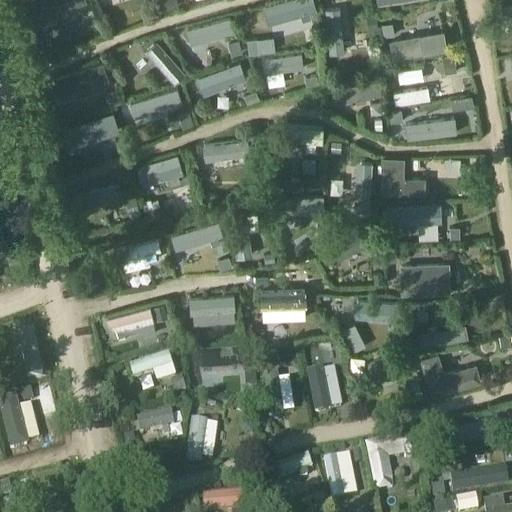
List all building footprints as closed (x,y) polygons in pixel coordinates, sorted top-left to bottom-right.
[(84,0),(33,0),(38,14),(85,1),(84,0)] [(282,0),(264,6),(269,23),(301,13),(309,11),(316,9),(313,0),(282,0)] [(511,4),(503,6),(504,22),(511,21),(511,4)] [(340,7),(326,9),(329,52),(343,51),(344,50),(340,7)] [(220,20),(187,30),(191,42),(224,32),(222,27),(220,20)] [(38,39),(36,29),(24,32),(27,44),(30,44),(33,58),(45,56),(41,39),(38,39)] [(443,30),(389,40),(392,59),(447,49),(443,30)] [(156,42),(145,52),(173,83),(184,73),(156,42)] [(302,53),(262,59),(264,73),(305,67),(302,53)] [(418,59),(393,64),(396,83),(422,78),(418,59)] [(240,62),(197,78),(203,95),(246,79),(240,62)] [(101,63),(54,79),(60,96),(93,85),(102,82),(107,81),(101,63)] [(128,72),(116,80),(125,93),(137,86),(128,72)] [(379,80),(335,88),(338,102),(355,99),(365,98),(382,95),(379,80)] [(428,86),(393,92),(395,103),(430,98),(428,86)] [(175,87),(133,102),(138,116),(166,106),(174,103),(180,101),(175,87)] [(113,113),(70,125),(74,139),(90,134),(101,131),(117,127),(113,113)] [(454,117),(405,124),(407,139),(456,132),(454,117)] [(282,135),(282,140),(306,142),(316,142),(322,143),(323,128),(283,125),(282,135)] [(247,139),(204,145),(206,159),(249,153),(247,139)] [(177,154),(137,167),(142,184),(182,171),(177,154)] [(381,177),(381,193),(424,194),(424,179),(403,178),(403,159),(381,158),(381,177)] [(356,162),(354,210),(369,211),(372,163),(356,162)] [(290,179),(289,189),(299,190),(300,180),(290,179)] [(118,181),(75,193),(79,208),(122,197),(118,181)] [(322,197),(277,202),(279,217),(284,217),(297,215),(324,212),(322,197)] [(439,204),(385,206),(386,224),(396,224),(407,223),(439,222),(439,204)] [(216,208),(182,230),(190,242),(219,223),(223,221),(224,220),(216,208)] [(245,215),(230,218),(237,257),(252,254),(248,230),(245,215)] [(8,226),(0,227),(0,244),(11,242),(8,226)] [(366,228),(331,247),(339,261),(361,249),(369,245),(373,242),(366,228)] [(159,237),(117,248),(120,259),(146,253),(155,251),(160,249),(162,249),(159,237)] [(450,259),(401,261),(402,291),(451,289),(450,259)] [(306,287),(260,290),(261,309),(262,309),(306,306),(307,306),(306,287)] [(233,295),(190,299),(191,314),(193,314),(234,310),(235,310),(233,295)] [(357,300),(356,318),(397,320),(398,302),(357,300)] [(150,307),(106,319),(110,333),(113,333),(153,322),(154,321),(150,307)] [(283,338),(283,323),(263,323),(264,338),(283,338)] [(428,331),(417,334),(419,347),(420,349),(468,338),(468,337),(465,324),(439,329),(428,331)] [(32,333),(17,337),(27,381),(42,377),(32,333)] [(405,349),(369,364),(378,388),(415,373),(405,349)] [(432,396),(481,380),(476,362),(445,372),(439,351),(420,358),(432,396)] [(222,356),(223,377),(236,377),(236,356),(222,356)] [(249,356),(237,357),(239,386),(239,388),(251,387),(249,356)] [(167,357),(129,369),(132,378),(133,381),(153,374),(171,369),(167,357)] [(322,372),(306,375),(314,415),(330,412),(330,411),(327,396),(322,374),(322,372)] [(277,376),(261,379),(267,420),(283,418),(279,391),(278,384),(277,376)] [(411,386),(406,388),(411,401),(424,396),(417,378),(409,381),(411,386)] [(16,399),(0,402),(0,413),(9,451),(27,447),(27,445),(19,411),(16,399)] [(171,415),(136,422),(139,436),(174,429),(171,415)] [(191,423),(185,462),(200,464),(201,464),(201,460),(206,425),(191,423)] [(495,424),(455,434),(459,449),(499,438),(495,424)] [(408,438),(364,446),(373,493),(393,489),(387,460),(411,456),(408,438)] [(306,457),(272,468),(276,480),(296,473),(304,471),(310,469),(306,457)] [(334,460),(323,462),(331,501),(342,499),(334,460)] [(504,468),(449,477),(452,495),(507,486),(504,468)] [(242,494),(202,497),(202,511),(233,511),(243,511),(242,494)] [(502,500),(483,503),(484,511),(511,511),(511,509),(504,511),(502,500)] [(457,511),(456,502),(430,507),(431,511),(457,511)] [(60,511),(58,503),(29,511),(60,511)]
